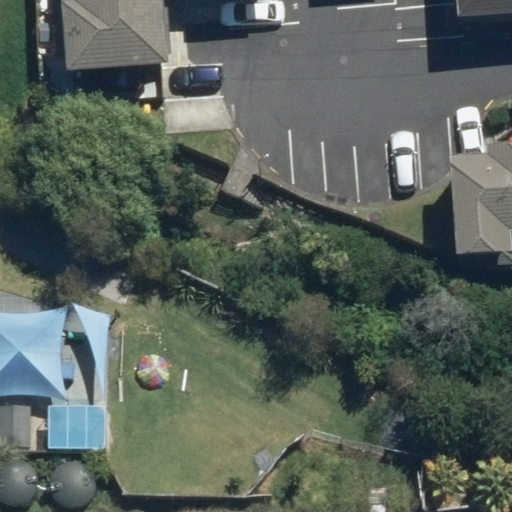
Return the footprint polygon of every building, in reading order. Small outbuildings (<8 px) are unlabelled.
[(82,0),(84,13),(73,14),(78,83),(180,76),(174,0),(222,0),(222,2),(250,0),(82,0)] [(511,0),(465,0),(468,31),(511,27),(511,0)] [(511,155),(494,157),(494,166),(458,169),(466,269),(511,265),(511,155)] [(66,316),(0,314),(0,402),(64,404),(66,316)] [(107,322),(76,323),(78,407),(108,406),(107,322)] [(54,483),(53,485),(44,485),(44,484),(43,480),(42,476),(40,472),(37,469),(34,466),(30,464),(26,463),(22,462),(17,462),(13,463),(9,464),(5,466),(2,469),(0,471),(0,501),(2,504),(5,506),(9,508),(13,510),(17,511),(21,511),(26,510),(30,509),(33,507),(37,504),(39,500),(42,497),(43,494),(54,494),(54,496),(55,500),(57,503),(60,507),(63,509),(67,511),(87,511),(88,511),(91,510),(95,507),(98,504),(100,500),(101,496),(102,492),(102,487),(101,483),(100,479),(98,475),(95,472),(92,469),(88,467),(84,466),(80,465),(76,465),(71,466),(67,467),(64,469),(60,472),(57,475),(55,479),(54,483)]
